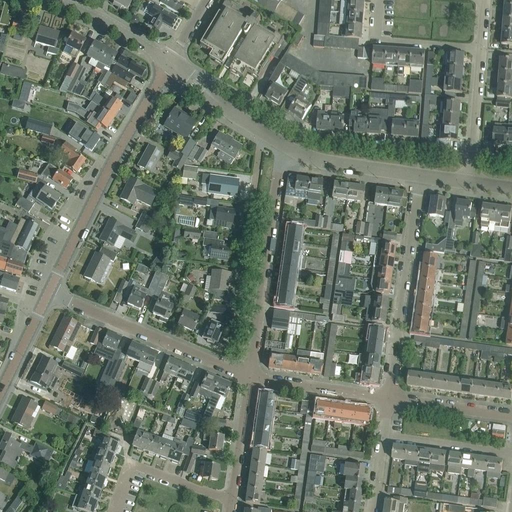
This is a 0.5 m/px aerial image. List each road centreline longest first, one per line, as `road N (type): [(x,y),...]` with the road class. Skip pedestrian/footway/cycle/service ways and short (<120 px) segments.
road 1 (tertiary): [(51,294),(169,61)]
road 2 (residential): [(226,368),(262,131)]
road 3 (residential): [(249,378),(283,143)]
road 4 (residential): [(472,157),(325,144),(252,102)]
road 5 (residential): [(387,398),(419,176)]
road 6 (residential): [(226,368),(51,294)]
road 7 (residential): [(113,511),(131,464),(232,500)]
road 8 (residential): [(377,0),(373,42),(480,50)]
road 9 (tertiary): [(419,176),(313,159),(283,143)]
road 10 (tertiary): [(169,61),(106,23),(44,0)]
road 11 (residential): [(387,398),(249,378)]
road 12 (residential): [(382,435),(511,454)]
road 13 (residential): [(511,415),(387,398)]
road 14 (residential): [(232,500),(249,378)]
